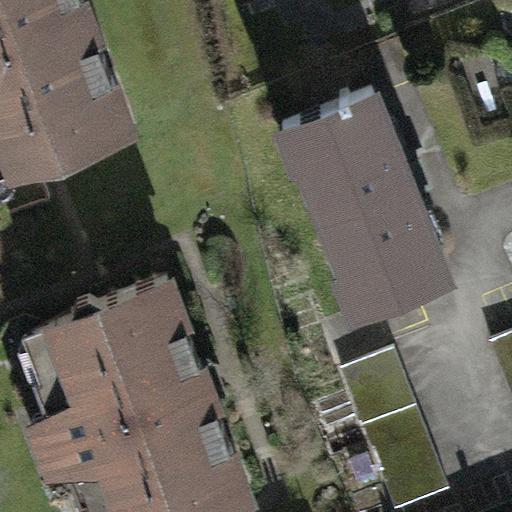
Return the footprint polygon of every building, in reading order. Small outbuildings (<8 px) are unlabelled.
[(92,0),(0,0),(0,135),(124,94),(92,0)] [(271,118),(345,304),(451,262),(377,77),(271,118)] [(172,266),(27,314),(94,511),(170,511),(246,487),(172,266)] [(511,326),(492,335),(511,386),(511,326)] [(341,364),(396,504),(452,482),(397,342),(341,364)]
